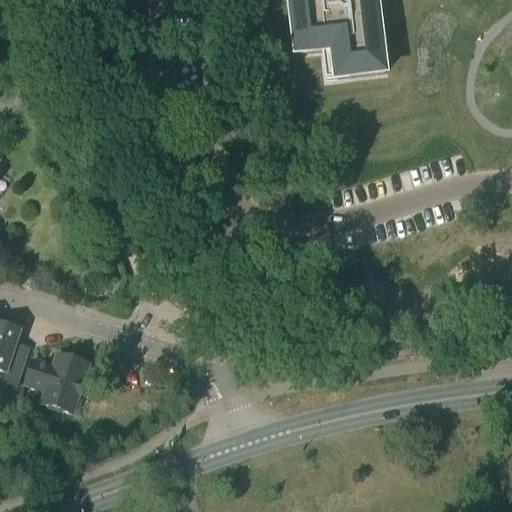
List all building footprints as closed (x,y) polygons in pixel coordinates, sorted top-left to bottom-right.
[(289,0),(297,57),(322,54),(326,83),(336,82),(385,76),(375,0),(289,0)] [(85,213),(78,217),(88,237),(96,233),(85,213)] [(0,390),(13,394),(24,362),(12,358),(20,334),(0,327),(0,374),(5,376),(0,389),(0,390)] [(60,357),(59,358),(56,357),(52,369),(32,362),(24,387),(44,394),(40,407),(71,418),(87,367),(68,361),(69,360),(67,359),(67,361),(60,359),(61,357),(60,357)] [(17,389),(14,400),(19,402),(23,391),(17,389)]
